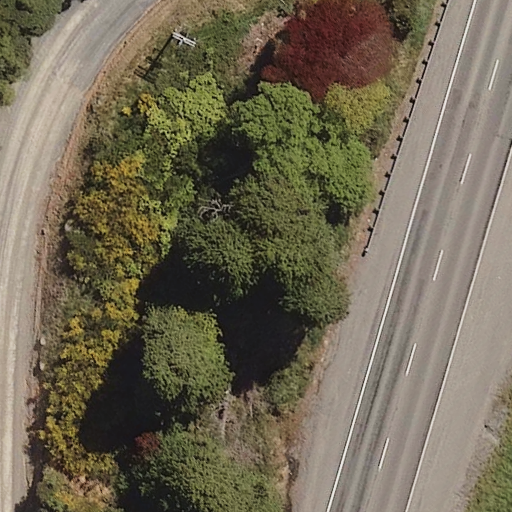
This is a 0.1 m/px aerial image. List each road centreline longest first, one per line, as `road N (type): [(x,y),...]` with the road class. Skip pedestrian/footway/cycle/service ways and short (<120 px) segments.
road 1 (unclassified): [(3,511),(7,258),(32,135),(71,49),(117,0)]
road 2 (trunk): [(366,511),(511,12)]
